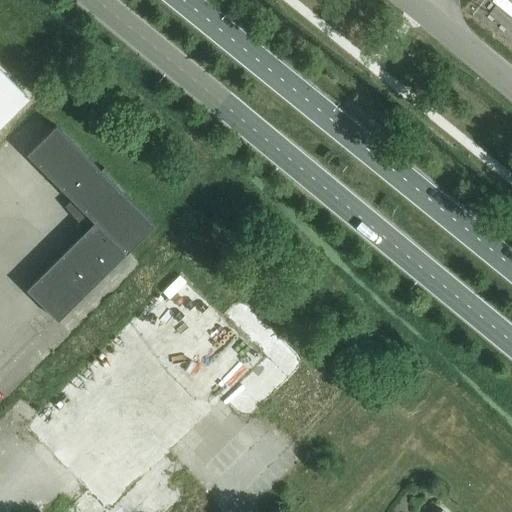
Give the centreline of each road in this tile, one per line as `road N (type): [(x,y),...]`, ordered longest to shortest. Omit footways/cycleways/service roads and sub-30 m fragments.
road 1 (secondary): [(94,0),(511,344)]
road 2 (secondary): [(511,266),(181,0)]
